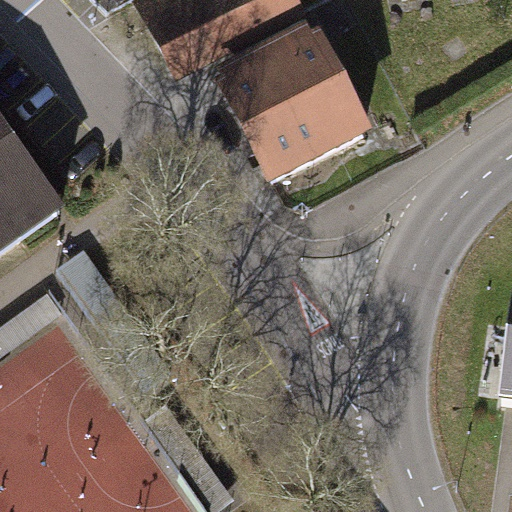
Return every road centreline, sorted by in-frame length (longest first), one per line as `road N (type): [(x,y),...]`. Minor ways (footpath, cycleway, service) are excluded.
road 1 (residential): [(28,0),(256,250),(341,384),(394,424)]
road 2 (tertiary): [(511,160),(433,230),(409,279),(396,337),(394,424)]
